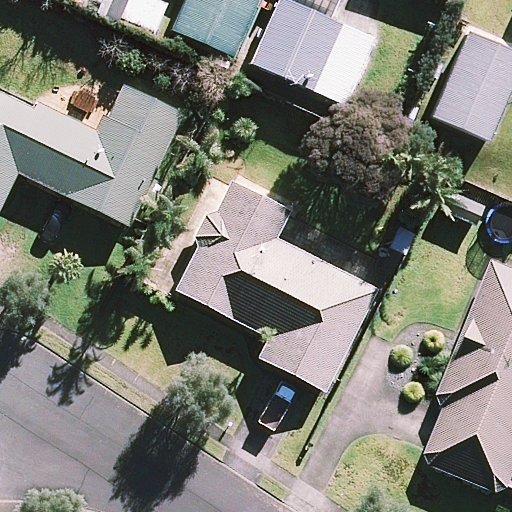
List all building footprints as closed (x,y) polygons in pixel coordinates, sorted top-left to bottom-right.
[(167,4),(157,0),(100,0),(97,9),(155,32),(167,4)] [(187,0),(173,32),(231,57),(255,0),(187,0)] [(277,0),(250,63),(342,103),(370,40),(327,21),(336,0),(277,0)] [(511,75),(511,53),(466,34),(430,117),(484,141),(511,75)] [(178,115),(120,88),(98,136),(0,91),(0,204),(14,174),(128,226),(178,115)] [(293,204),(233,172),(171,289),(270,341),(261,360),(323,393),(376,293),(274,240),(293,204)] [(511,480),(511,273),(494,266),(437,404),(448,408),(424,466),(505,498),(511,480)]
